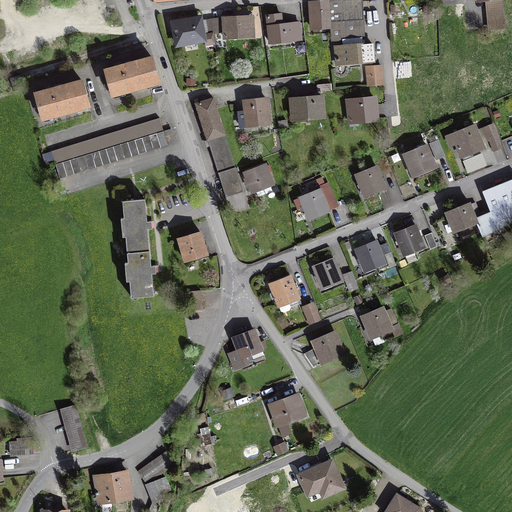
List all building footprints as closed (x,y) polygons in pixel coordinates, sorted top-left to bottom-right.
[(345,21),(363,19),(362,0),(328,0),(330,22),(345,21)] [(501,0),(486,0),(490,29),(504,28),(501,0)] [(330,27),(330,22),(328,1),(310,2),(312,28),(330,27)] [(267,16),(270,43),(301,39),(299,22),(282,24),(280,14),(267,16)] [(224,18),(225,38),(254,36),(253,16),(224,18)] [(173,22),(177,45),(204,40),(200,18),(173,22)] [(214,32),(212,20),(212,18),(205,20),(207,34),(214,32)] [(220,18),(212,20),(214,33),(221,32),(220,18)] [(330,27),(331,38),(347,37),(345,21),(330,22),(330,27)] [(336,47),(337,64),(373,61),(371,43),(336,47)] [(105,70),(111,93),(123,89),(124,92),(147,86),(146,83),(158,80),(152,57),(142,60),(105,70)] [(366,67),(368,86),(383,85),(381,66),(366,67)] [(12,85),(22,82),(21,75),(10,78),(12,85)] [(35,93),(42,116),(54,113),(54,115),(77,109),(76,107),(88,103),(82,80),(35,93)] [(243,191),(213,98),(209,99),(207,95),(199,98),(200,102),(196,103),(226,197),(243,191)] [(291,98),(293,119),(323,117),(321,96),(291,98)] [(409,122),(409,133),(429,124),(429,96),(415,96),(415,122),(409,122)] [(348,101),(350,121),(377,119),(375,98),(348,101)] [(238,112),(240,126),(269,122),(266,99),(244,102),(246,111),(238,112)] [(161,132),(163,131),(159,118),(51,151),(55,164),(161,132)] [(455,141),(462,156),(484,147),(475,125),(458,132),(457,131),(447,135),(450,143),(455,141)] [(161,132),(55,164),(60,178),(168,145),(163,131),(161,132)] [(488,137),(494,151),(502,147),(497,133),(488,137)] [(429,144),(435,159),(445,155),(438,140),(429,144)] [(412,167),(415,175),(436,167),(427,145),(404,154),(409,168),(412,167)] [(251,186),(253,191),(271,183),(265,165),(246,173),(248,179),(245,180),(248,187),(251,186)] [(356,175),(365,196),(385,188),(376,166),(356,175)] [(477,220),(477,221),(483,235),(511,220),(511,179),(482,191),(489,209),(479,213),(475,215),(477,220)] [(304,206),(309,219),(329,210),(320,189),(294,200),(298,209),(304,206)] [(123,201),(127,252),(149,250),(147,228),(152,228),(151,221),(147,221),(145,199),(123,201)] [(475,215),(479,213),(475,202),(470,204),(470,203),(446,212),(448,218),(435,224),(444,247),(458,242),(454,230),(477,221),(477,220),(475,215)] [(395,233),(404,255),(424,246),(416,225),(395,233)] [(179,239),(185,260),(207,254),(200,232),(179,239)] [(425,235),(430,249),(437,246),(431,232),(425,235)] [(356,249),(365,270),(385,262),(376,241),(356,249)] [(149,250),(127,252),(131,297),(153,295),(151,273),(156,272),(155,265),(151,265),(149,250)] [(384,254),(390,268),(397,265),(391,251),(384,254)] [(313,266),(322,288),(343,279),(334,258),(313,266)] [(344,274),(350,290),(357,288),(351,272),(344,274)] [(440,279),(444,285),(451,281),(447,275),(440,279)] [(288,301),(299,297),(290,276),(270,284),(281,311),(284,312),(289,310),(291,307),(288,301)] [(187,291),(189,311),(202,310),(201,290),(187,291)] [(303,306),(310,323),(320,319),(313,302),(303,306)] [(362,316),(371,337),(392,329),(395,336),(402,333),(392,310),(385,313),(383,307),(362,316)] [(230,353),(236,368),(251,362),(248,354),(251,353),(253,358),(263,355),(258,342),(261,341),(259,336),(257,337),(254,330),(234,338),(238,350),(230,353)] [(305,354),(313,366),(343,353),(334,331),(313,340),(317,349),(305,354)] [(220,393),(222,399),(231,396),(229,390),(220,393)] [(271,403),(278,425),(305,415),(297,394),(271,403)] [(73,450),(87,447),(75,404),(62,408),(73,450)] [(9,442),(10,454),(33,452),(32,437),(17,439),(17,441),(9,442)] [(274,446),(278,454),(288,450),(284,442),(274,446)] [(138,471),(147,484),(175,464),(166,451),(138,471)] [(299,474),(308,495),(319,490),(322,497),(344,487),(331,459),(299,474)] [(98,495),(100,502),(131,497),(127,470),(95,476),(98,490),(95,490),(96,495),(98,495)] [(147,484),(154,502),(163,498),(161,492),(170,489),(165,477),(147,484)] [(397,494),(385,511),(421,511),(419,508),(397,494)] [(152,503),(148,511),(156,511),(159,506),(152,503)]
